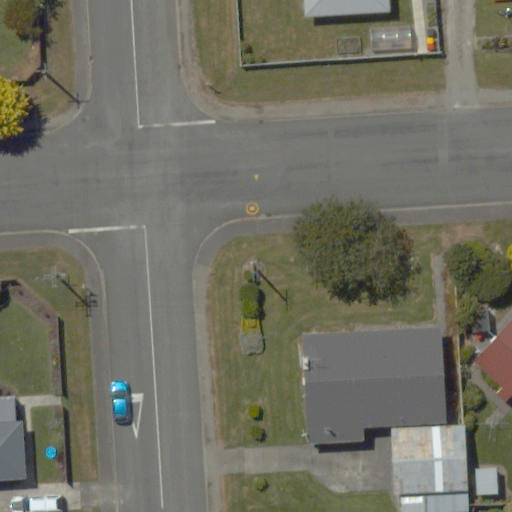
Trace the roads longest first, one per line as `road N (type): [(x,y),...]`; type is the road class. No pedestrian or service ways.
road 1 (residential): [(141,179),(511,155)]
road 2 (residential): [(141,179),(162,511)]
road 3 (residential): [(131,0),(141,179)]
road 4 (residential): [(0,187),(141,179)]
